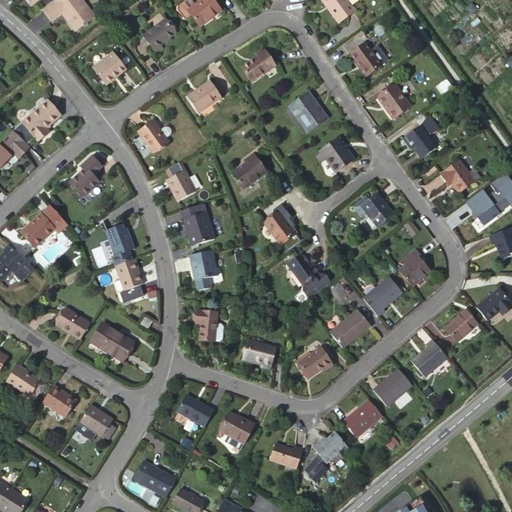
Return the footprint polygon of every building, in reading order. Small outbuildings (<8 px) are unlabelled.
[(92,16),(79,0),(52,0),(52,1),(41,9),(50,20),(60,13),(74,30),(92,16)] [(220,11),(211,0),(202,0),(194,6),(190,1),(187,1),(178,7),(178,10),(185,19),(189,15),(199,27),(209,19),(220,11)] [(349,0),(333,0),(328,4),(336,15),(346,30),(363,19),(349,0)] [(148,47),(151,52),(158,46),(165,41),(173,34),(163,21),(141,38),(148,47)] [(364,43),(350,53),(360,66),(358,68),(364,77),(380,65),(364,43)] [(162,50),(158,46),(151,52),(155,56),(162,50)] [(247,60),(239,66),(250,81),(273,64),(270,59),(262,48),(254,54),(255,57),(252,59),(248,61),(247,60)] [(113,54),(93,69),(106,87),(119,77),(126,72),(113,54)] [(195,89),(186,96),(196,111),(218,96),(207,81),(195,89)] [(394,84),(379,95),(389,109),(386,111),(392,119),(409,106),(394,84)] [(307,94),(286,107),(303,134),(325,121),(316,107),(307,94)] [(43,101),(19,125),(36,142),(47,132),(44,129),(56,117),(56,116),(43,101)] [(417,128),(405,136),(412,148),(420,158),(435,147),(424,133),(426,132),(428,134),(435,128),(425,114),(417,128)] [(159,133),(156,129),(150,122),(136,133),(144,142),(151,152),(165,141),(159,133)] [(163,129),(159,133),(165,141),(169,138),(170,135),(171,132),(169,129),(166,129),(163,129)] [(28,148),(11,130),(0,140),(0,163),(10,153),(16,159),(28,148)] [(405,136),(401,139),(409,150),(412,148),(405,136)] [(334,138),(316,152),(323,161),(332,173),(351,160),(343,149),(334,138)] [(316,152),(311,155),(318,165),(323,161),(316,152)] [(239,167),(228,175),(239,190),(262,174),(248,157),(237,164),(239,167)] [(458,160),(438,174),(445,183),(449,180),(452,183),(459,193),(475,181),(458,160)] [(97,175),(84,162),(68,178),(81,191),(97,175)] [(182,171),(163,179),(172,201),(191,194),(182,171)] [(477,194),(468,201),(473,206),(471,209),(485,227),(503,213),(490,196),(488,196),(483,190),(477,194)] [(368,201),(360,207),(365,214),(375,228),(392,216),(382,204),(376,195),(368,201)] [(360,207),(368,201),(366,198),(352,208),(360,218),(365,214),(360,207)] [(50,204),(22,231),(36,245),(55,226),(59,230),(67,222),(50,204)] [(200,215),(198,209),(178,214),(188,250),(211,243),(204,214),(200,215)] [(277,213),(261,224),(278,244),(292,233),(285,223),(277,213)] [(109,252),(112,261),(127,255),(129,254),(126,245),(131,243),(124,226),(122,226),(120,219),(102,226),(105,234),(106,234),(112,250),(111,251),(112,251),(109,252)] [(288,221),(285,223),(292,233),(295,231),(288,221)] [(502,231),(489,236),(492,245),(494,245),(499,260),(511,256),(511,238),(509,228),(502,231)] [(29,265),(5,242),(0,247),(0,276),(6,270),(17,279),(29,265)] [(405,264),(397,271),(407,283),(410,286),(430,269),(424,263),(423,264),(420,260),(423,257),(415,248),(401,260),(405,264)] [(127,255),(112,261),(122,286),(140,278),(134,262),(136,261),(133,253),(129,254),(127,255)] [(213,254),(190,258),(195,284),(218,280),(213,254)] [(296,256),(283,264),(298,286),(297,291),(303,299),(325,285),(319,277),(314,275),(309,268),(306,270),(296,256)] [(361,300),(378,318),(385,313),(383,310),(390,304),(401,294),(387,278),(361,300)] [(149,297),(157,296),(156,287),(148,288),(149,297)] [(485,295),(473,306),(484,319),(496,310),(497,311),(508,302),(495,287),(485,295)] [(80,333),(89,318),(66,303),(56,318),(80,333)] [(356,311),(328,334),(335,341),(342,349),(368,327),(356,311)] [(457,319),(446,329),(458,343),(478,326),(466,312),(457,319)] [(196,313),(195,322),(201,322),(200,328),(198,343),(213,344),(217,315),(196,313)] [(134,339),(104,319),(91,338),(123,357),(134,339)] [(240,359),(259,364),(268,367),(273,349),(245,341),(240,359)] [(444,356),(433,343),(426,349),(428,352),(413,364),(427,381),(449,362),(444,356)] [(307,378),(321,368),(328,363),(319,348),(306,356),(305,355),(296,361),(307,378)] [(25,384),(38,392),(46,380),(27,367),(27,366),(19,360),(9,375),(18,381),(18,379),(20,381),(25,384)] [(408,382),(397,369),(377,388),(380,391),(374,396),(387,410),(412,387),(408,382)] [(79,395),(55,381),(45,397),(68,411),(79,395)] [(38,392),(25,384),(21,391),(33,399),(38,392)] [(208,421),(213,413),(185,398),(176,413),(204,429),(208,421)] [(115,416),(92,401),(80,418),(86,422),(97,429),(103,433),(104,432),(111,420),(115,416)] [(375,410),(367,402),(341,425),(356,442),(382,419),(375,410)] [(28,420),(20,414),(11,428),(19,434),(28,420)] [(253,426),(229,414),(219,432),(243,444),(253,426)] [(104,432),(109,435),(117,424),(111,420),(104,432)] [(97,429),(86,422),(82,428),(93,435),(97,429)] [(340,464),(351,455),(341,443),(334,435),(320,448),(318,447),(312,452),(327,469),(337,460),(340,464)] [(227,437),(224,443),(239,451),(243,444),(227,437)] [(299,460),(302,451),(293,448),(291,452),(281,448),(280,446),(275,444),(269,460),(296,470),(299,460)] [(145,460),(142,464),(150,469),(152,464),(145,460)] [(172,487),(177,478),(152,464),(150,469),(142,464),(134,480),(166,498),(172,487)] [(0,504),(2,500),(10,488),(0,481),(0,504)] [(9,511),(18,511),(27,499),(10,488),(2,500),(0,504),(0,510),(3,511),(6,510),(9,511)] [(197,511),(202,504),(181,491),(173,505),(185,511),(197,511)] [(435,511),(425,494),(420,497),(429,511),(435,511)] [(402,509),(397,511),(429,511),(420,497),(402,508),(402,509)] [(211,511),(216,505),(207,500),(200,511),(211,511)] [(242,511),(243,510),(225,500),(218,511),(242,511)]
